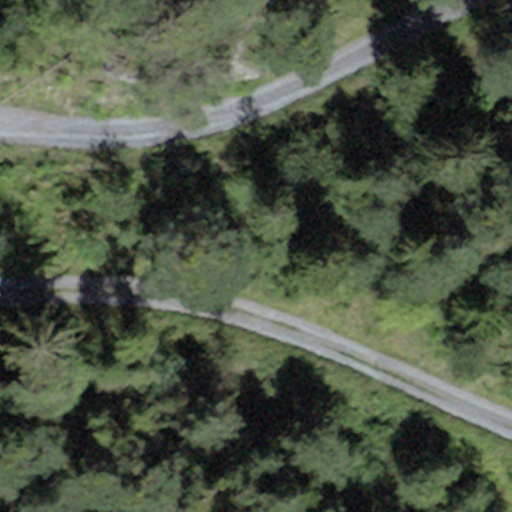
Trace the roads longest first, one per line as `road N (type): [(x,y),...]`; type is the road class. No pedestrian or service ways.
road 1 (track): [(511,425),(347,353),(198,302),(0,288)]
road 2 (track): [(0,119),(256,75),(387,0)]
